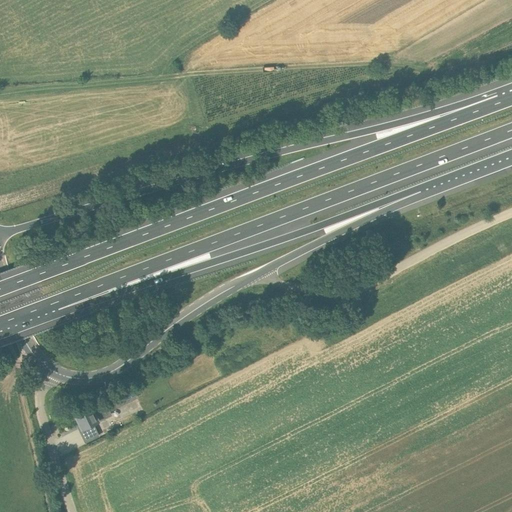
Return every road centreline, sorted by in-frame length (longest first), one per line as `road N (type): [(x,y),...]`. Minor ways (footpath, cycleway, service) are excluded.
road 1 (motorway): [(472,113),(0,288)]
road 2 (motorway): [(50,306),(511,131)]
road 3 (motorway): [(472,113),(263,155),(0,235)]
road 4 (track): [(0,92),(391,61)]
road 5 (motorway): [(50,306),(211,262),(417,190)]
road 6 (track): [(511,212),(352,292),(292,286)]
road 7 (secondary): [(50,371),(105,376),(253,276)]
road 8 (motorway): [(253,276),(417,190)]
road 9 (track): [(50,511),(19,366)]
road 10 (unclassified): [(72,510),(38,402),(50,371)]
